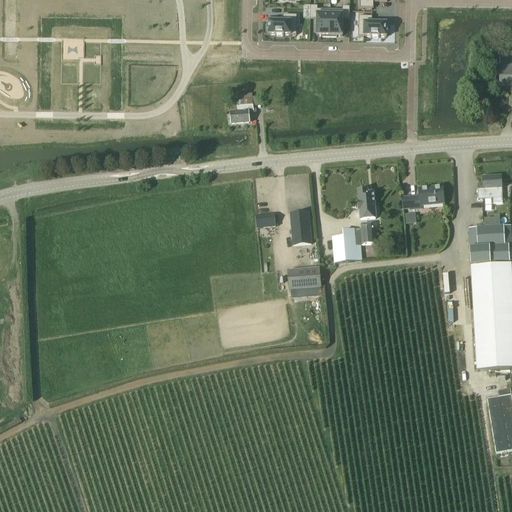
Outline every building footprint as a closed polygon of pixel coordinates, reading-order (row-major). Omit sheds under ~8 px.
[(360,2),(360,9),(373,9),(373,3),(387,3),(387,0),(360,0),(361,2),(360,2)] [(310,7),(310,20),(317,20),(316,37),(322,37),(322,38),(329,38),(330,11),(317,10),(318,7),(310,7)] [(330,11),(329,38),(336,38),(336,37),(343,37),(343,21),(349,21),(350,8),(342,7),(342,11),(330,11)] [(267,26),(267,32),(268,32),(268,36),(275,36),(275,37),(284,37),(284,36),(296,36),(297,16),(283,16),(283,23),(268,22),(268,26),(267,26)] [(359,17),(358,37),(371,38),(371,39),(379,39),(379,38),(387,38),(387,34),(388,28),(387,28),(387,24),(372,24),(372,18),(359,17)] [(499,87),(511,87),(511,58),(499,58),(499,87)] [(238,99),(236,99),(237,107),(253,106),(253,98),(252,94),(238,95),(238,99)] [(237,114),(231,114),(232,125),(249,124),(248,113),(256,113),(256,110),(253,110),(253,108),(253,106),(237,107),(237,114)] [(484,190),(477,191),(478,201),(493,200),(494,204),(502,204),(501,190),(502,190),(501,178),(491,179),(491,177),(483,177),(484,190)] [(424,211),(423,207),(444,205),(442,188),(419,190),(420,197),(401,198),(402,212),(410,211),(410,212),(424,211)] [(368,191),(358,192),(359,203),(358,203),(359,212),(360,212),(361,221),(376,220),(375,211),(374,193),(368,194),(368,191)] [(290,215),(293,247),(311,245),(309,214),(290,215)] [(417,214),(406,214),(406,225),(417,225),(417,214)] [(274,215),(256,217),(258,230),(275,228),(274,215)] [(334,265),(362,262),(361,247),(376,246),(374,229),(373,229),(372,224),(361,225),(361,230),(343,232),(344,238),(332,239),(334,265)] [(470,248),(471,265),(510,263),(509,246),(511,246),(511,227),(469,229),(470,248)] [(471,269),(473,309),(477,372),(511,370),(511,276),(511,267),(511,263),(510,263),(471,265),(471,269)] [(320,269),(287,272),(289,292),(322,289),(320,269)] [(511,452),(511,390),(499,392),(499,398),(489,400),(497,455),(511,452)]
